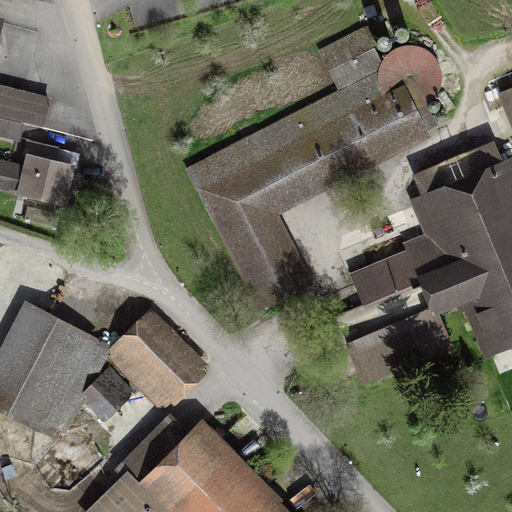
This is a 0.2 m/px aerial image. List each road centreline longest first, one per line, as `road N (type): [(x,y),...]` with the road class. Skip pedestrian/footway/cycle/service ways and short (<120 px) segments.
road 1 (residential): [(366,511),(142,278)]
road 2 (residential): [(142,278),(74,0)]
road 3 (residential): [(0,239),(142,278)]
